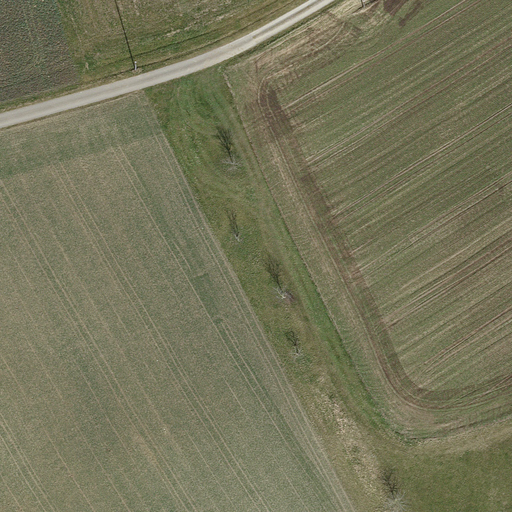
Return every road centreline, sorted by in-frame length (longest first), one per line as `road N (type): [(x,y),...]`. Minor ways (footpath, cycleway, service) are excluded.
road 1 (track): [(511,419),(445,446),(382,428),(340,381),(225,57)]
road 2 (unclassified): [(328,0),(225,57),(0,123)]
